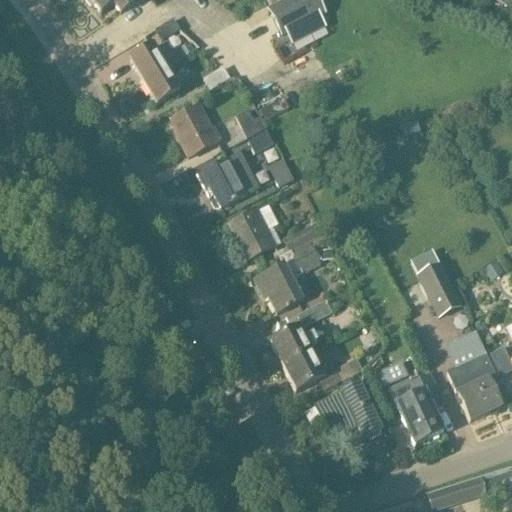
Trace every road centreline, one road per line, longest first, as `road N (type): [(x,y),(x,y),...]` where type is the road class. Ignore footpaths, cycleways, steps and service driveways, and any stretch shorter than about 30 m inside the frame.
road 1 (unclassified): [(316,511),(85,87),(22,0)]
road 2 (residential): [(345,511),(511,454)]
